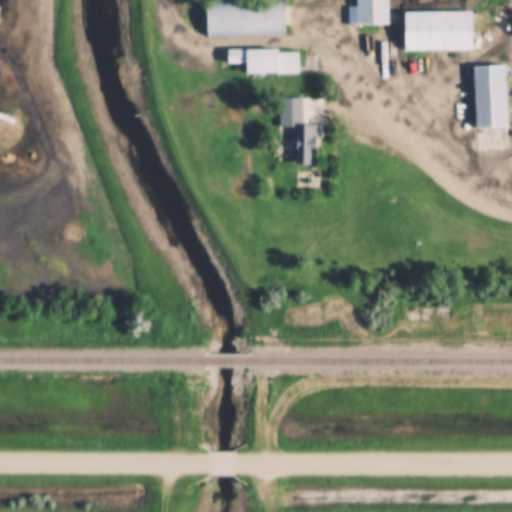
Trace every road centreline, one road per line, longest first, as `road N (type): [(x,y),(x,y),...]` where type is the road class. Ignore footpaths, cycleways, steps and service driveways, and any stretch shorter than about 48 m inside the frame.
road 1 (residential): [(227,464),(511,462)]
road 2 (residential): [(0,462),(201,464)]
